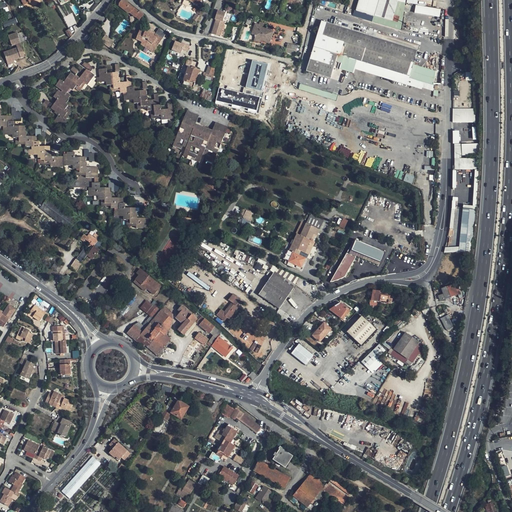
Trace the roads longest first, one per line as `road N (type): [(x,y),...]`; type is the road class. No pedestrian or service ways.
road 1 (motorway): [(490,0),(483,266),(467,362),(426,511)]
road 2 (residential): [(254,392),(311,310),(357,284),(412,279),(429,269),(443,223),(451,0)]
road 3 (motorway): [(448,511),(492,341),(511,156)]
road 4 (residential): [(128,0),(179,33),(291,60),(301,51),(313,0)]
road 5 (residential): [(0,83),(61,54),(107,0)]
road 6 (secondary): [(330,446),(440,511)]
road 7 (secondary): [(126,382),(156,377),(250,402)]
road 8 (secondary): [(254,392),(132,355)]
